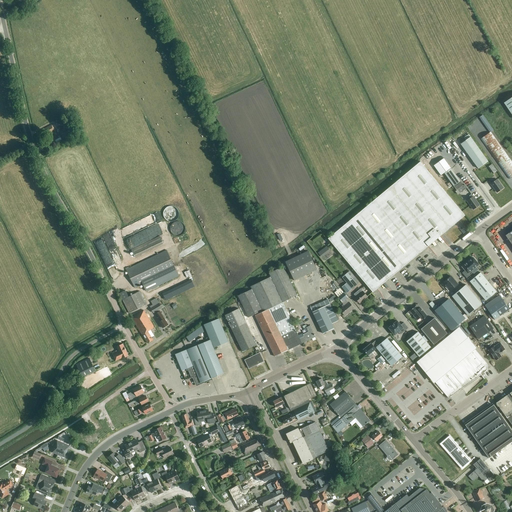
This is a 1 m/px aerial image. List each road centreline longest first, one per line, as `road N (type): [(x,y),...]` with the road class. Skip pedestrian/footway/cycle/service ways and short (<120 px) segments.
road 1 (tertiary): [(124,325),(32,145),(0,8)]
road 2 (primary): [(335,348),(476,232)]
road 3 (unclassified): [(0,444),(37,416),(75,352),(124,325)]
road 4 (tertiary): [(64,511),(100,449),(170,411)]
road 5 (tertiary): [(311,511),(251,389)]
road 6 (tertiary): [(241,393),(299,511)]
road 7 (unclassified): [(413,440),(511,369)]
road 8 (primary): [(413,440),(335,348)]
